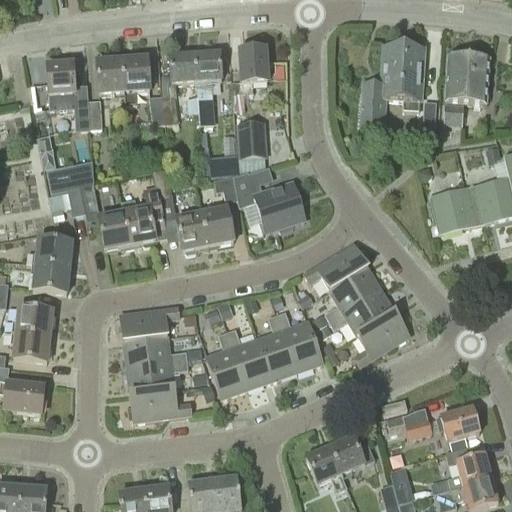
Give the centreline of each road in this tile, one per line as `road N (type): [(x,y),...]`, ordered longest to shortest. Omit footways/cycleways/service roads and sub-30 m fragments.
road 1 (residential): [(86,453),(94,310),(296,266),(364,221)]
road 2 (residential): [(0,46),(153,23),(308,12)]
road 3 (residential): [(470,344),(258,438)]
road 4 (residential): [(364,221),(315,148),(308,12)]
road 5 (residential): [(308,12),(511,24)]
road 6 (residential): [(258,438),(144,455),(86,453)]
road 7 (residential): [(470,344),(364,221)]
